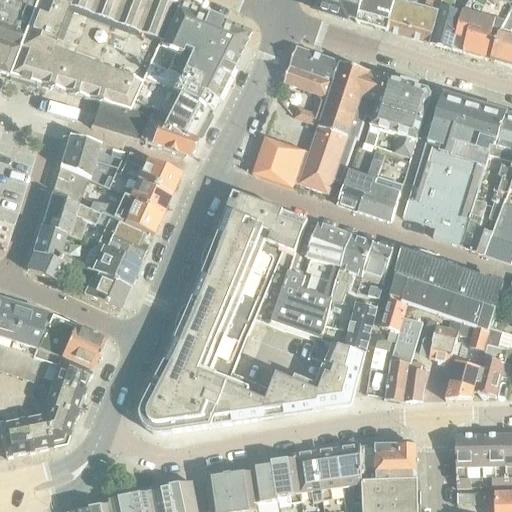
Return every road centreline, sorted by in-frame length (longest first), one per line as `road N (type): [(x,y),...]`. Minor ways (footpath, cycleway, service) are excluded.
road 1 (residential): [(435,414),(175,458),(104,434)]
road 2 (residential): [(503,276),(215,175)]
road 3 (residential): [(278,20),(511,92)]
road 4 (residential): [(140,338),(215,175)]
road 5 (residential): [(215,175),(278,20)]
road 6 (residential): [(140,338),(0,277)]
